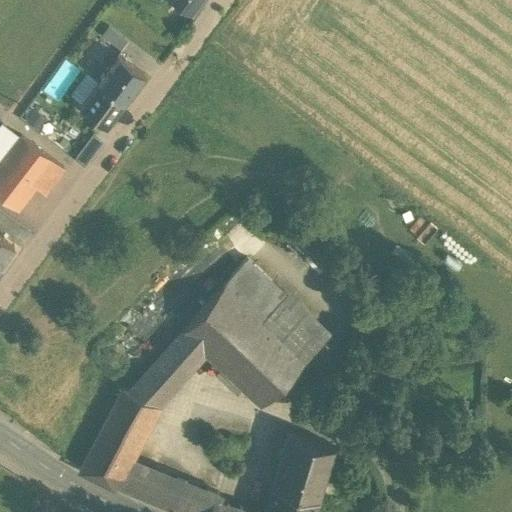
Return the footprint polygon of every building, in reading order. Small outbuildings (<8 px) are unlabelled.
[(177,0),(191,10),(198,0),(177,0)] [(127,41),(108,27),(101,36),(120,50),(127,41)] [(117,54),(97,80),(124,100),(144,73),(117,54)] [(77,65),(74,70),(79,74),(83,69),(77,65)] [(86,72),(83,76),(88,80),(91,75),(86,72)] [(97,80),(79,106),(105,125),(124,100),(97,80)] [(0,164),(22,137),(4,123),(0,127),(0,164)] [(101,142),(91,134),(74,155),(84,163),(101,142)] [(0,197),(17,210),(34,186),(53,161),(22,137),(0,164),(0,197)] [(53,161),(34,186),(45,194),(63,169),(53,161)] [(0,234),(0,262),(5,256),(4,255),(12,244),(13,245),(14,244),(0,234)] [(322,341),(241,265),(224,285),(304,360),(322,341)] [(156,402),(203,348),(262,403),(278,387),(304,360),(224,285),(184,330),(129,392),(156,405),(156,404),(156,402)] [(304,360),(278,387),(299,406),(312,368),(304,360)] [(353,377),(339,376),(339,383),(334,386),(333,416),(351,416),(352,391),(353,391),(353,377)] [(122,388),(78,472),(97,483),(112,489),(170,511),(208,511),(215,494),(127,459),(156,405),(129,392),(122,388)] [(314,511),(333,448),(287,434),(273,487),(279,488),(272,511),(314,511)] [(219,496),(215,494),(208,511),(242,511),(243,511),(216,504),(219,496)]
